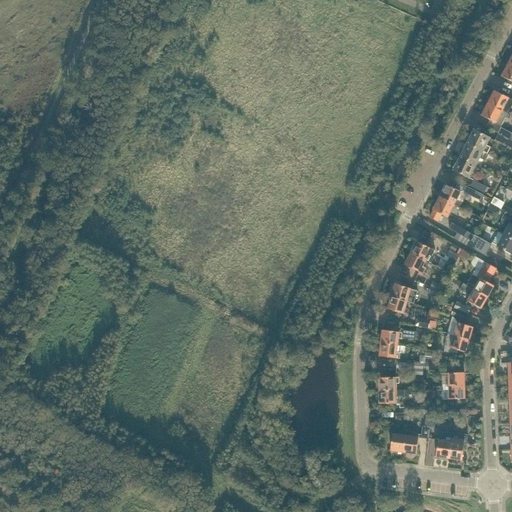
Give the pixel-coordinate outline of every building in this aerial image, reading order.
[(511,65),(509,64),(502,77),(511,81),(511,65)] [(508,113),(511,105),(511,99),(495,91),(488,103),(508,113)] [(502,125),(508,113),(488,103),(482,116),(497,124),(497,123),(502,125)] [(499,133),(511,139),(511,133),(502,128),(499,133)] [(487,145),(491,138),(475,130),(468,143),(484,152),(488,154),(491,147),(487,145)] [(511,139),(499,133),(496,139),(511,147),(511,139)] [(477,165),(484,152),(468,143),(461,157),(477,165)] [(470,178),(477,165),(461,157),(454,170),(470,178)] [(508,173),(511,166),(506,163),(502,170),(508,173)] [(484,193),(488,187),(474,180),(471,186),(484,193)] [(455,205),(461,192),(447,185),(440,197),(455,205)] [(481,200),(484,195),(470,188),(468,193),(481,200)] [(448,217),(455,205),(440,197),(434,210),(430,217),(438,221),(442,214),(448,217)] [(492,203),(501,209),(505,203),(495,198),(492,203)] [(498,215),(501,209),(492,203),(489,209),(498,215)] [(511,215),(506,212),(503,218),(502,220),(502,221),(503,223),(503,224),(504,226),(506,227),(508,228),(504,235),(511,239),(511,215)] [(475,235),(469,232),(453,223),(450,228),(458,233),(472,241),(475,235)] [(511,239),(504,235),(499,232),(492,243),(498,246),(497,246),(511,254),(511,239)] [(469,246),(472,241),(458,233),(455,238),(469,246)] [(488,250),(492,244),(475,235),(472,241),(488,250)] [(472,241),(469,246),(486,255),(488,250),(472,241)] [(435,251),(417,242),(411,253),(427,261),(430,255),(432,256),(435,251)] [(457,260),(460,256),(450,250),(447,255),(457,260)] [(427,261),(411,253),(405,265),(423,274),(426,269),(423,267),(427,261)] [(497,269),(482,260),(478,258),(477,260),(474,266),(481,270),(478,277),(481,279),(474,290),(488,298),(495,286),(487,282),(489,277),(492,278),(497,269)] [(446,283),(447,280),(443,277),(439,284),(433,281),(431,287),(442,291),(446,283)] [(414,304),(418,291),(396,284),(392,297),(408,302),(414,304)] [(488,298),(474,290),(464,284),(459,293),(469,299),(468,301),(482,309),(488,298)] [(440,295),(442,291),(431,287),(429,292),(440,296),(440,295)] [(406,308),(408,302),(392,297),(388,309),(407,315),(409,309),(406,308)] [(471,308),(465,305),(459,302),(456,309),(469,314),(471,308)] [(466,321),(469,314),(456,309),(453,316),(454,316),(449,334),(470,340),(474,328),(459,323),(460,319),(466,321)] [(425,321),(419,320),(418,326),(429,328),(430,322),(432,314),(427,313),(425,321)] [(416,339),(417,331),(402,329),(401,333),(383,330),(382,343),(399,345),(399,338),(402,339),(402,337),(416,339)] [(470,340),(449,334),(443,332),(442,336),(447,338),(445,351),(457,353),(458,350),(467,353),(470,340)] [(398,352),(399,345),(382,343),(380,356),(400,359),(401,353),(398,352)] [(449,386),(465,386),(465,373),(437,374),(437,378),(443,377),(443,386),(444,386),(449,386)] [(397,383),(400,383),(400,377),(379,378),(380,391),(397,390),(397,383)] [(450,399),(466,399),(465,386),(449,386),(450,399)] [(380,404),(400,403),(400,397),(405,397),(405,390),(397,390),(380,391),(380,404)] [(399,435),(400,432),(394,431),(391,451),(404,453),(406,435),(399,435)] [(467,444),(468,435),(453,432),(453,435),(450,458),(463,460),(465,443),(467,444)] [(417,454),(420,434),(414,433),(413,436),(406,435),(404,453),(417,454)] [(450,458),(453,435),(446,434),(445,437),(439,437),(437,457),(450,458)]
